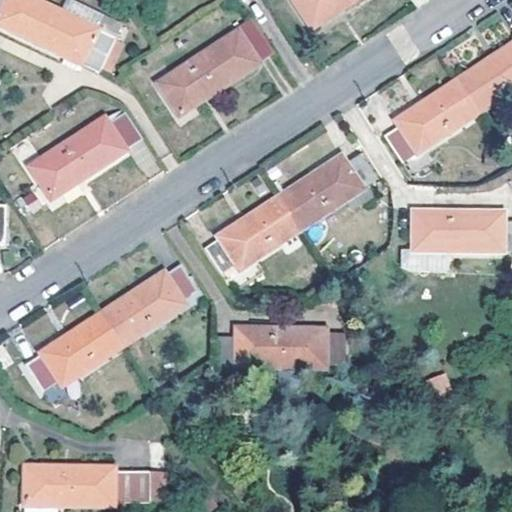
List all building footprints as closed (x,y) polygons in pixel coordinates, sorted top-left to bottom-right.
[(0,0),(0,25),(70,59),(85,66),(103,75),(105,71),(119,42),(120,40),(101,31),(105,22),(107,18),(75,3),(69,16),(35,0),(0,0)] [(303,0),(298,4),(315,31),(362,0),(303,0)] [(241,31),(242,34),(176,77),(179,82),(165,91),(183,118),(278,56),(256,21),(241,31)] [(125,30),(105,22),(101,31),(120,40),(125,30)] [(114,76),(128,46),(119,42),(105,71),(114,76)] [(511,95),(511,49),(462,82),(483,114),(511,95)] [(81,73),(85,66),(70,59),(67,66),(81,73)] [(400,123),(403,129),(388,139),(406,165),(422,154),(419,149),(434,139),(438,144),(483,114),(462,82),(400,123)] [(147,142),(129,115),(112,126),(109,121),(48,161),(52,166),(38,175),(55,202),(147,142)] [(422,154),(438,144),(434,139),(419,149),(422,154)] [(501,168),(503,155),(490,154),(489,167),(501,168)] [(350,165),(346,158),(284,198),(305,231),(350,201),(347,196),(363,185),(367,191),(369,189),(382,181),(365,155),(357,160),(350,165)] [(52,166),(48,161),(34,170),(38,175),(52,166)] [(350,201),(367,191),(363,185),(347,196),(350,201)] [(358,212),(376,200),(369,189),(367,191),(351,201),(358,212)] [(46,209),(37,196),(29,202),(37,215),(46,209)] [(305,231),(284,198),(222,240),(223,241),(209,251),(226,276),(240,266),(256,255),(261,261),(305,231)] [(0,207),(0,246),(9,247),(10,208),(0,207)] [(418,252),(452,252),(511,253),(511,223),(507,224),(507,215),(435,214),(435,220),(427,220),(418,220),(418,252)] [(451,274),(452,252),(418,252),(406,251),(406,269),(416,273),(451,274)] [(261,261),(256,255),(240,266),(244,272),(261,261)] [(170,277),(169,275),(107,315),(128,348),(173,318),(170,312),(186,301),(201,291),(185,267),(170,277)] [(51,298),(60,323),(91,312),(83,287),(51,298)] [(173,318),(189,307),(186,301),(170,312),(173,318)] [(19,324),(32,346),(57,332),(44,309),(19,324)] [(128,348),(107,315),(46,356),(47,357),(31,367),(47,393),(80,373),(83,377),(128,348)] [(302,370),(327,370),(327,366),(347,366),(347,334),(326,334),(327,331),(260,332),(260,339),(238,340),(238,343),(221,343),(221,375),(239,375),(239,371),(281,371),(302,370)] [(0,344),(0,362),(4,367),(15,358),(2,342),(0,344)] [(302,370),(281,371),(281,389),(284,394),(289,396),(295,396),(299,393),(302,388),(302,370)] [(426,379),(433,397),(451,391),(445,372),(426,379)] [(62,511),(62,508),(119,509),(119,504),(155,504),(155,474),(119,474),(119,470),(47,469),(46,476),(39,476),(30,476),(29,511),(62,511)] [(169,504),(169,474),(155,474),(155,504),(169,504)] [(199,511),(218,511),(222,509),(212,497),(196,508),(199,511)]
